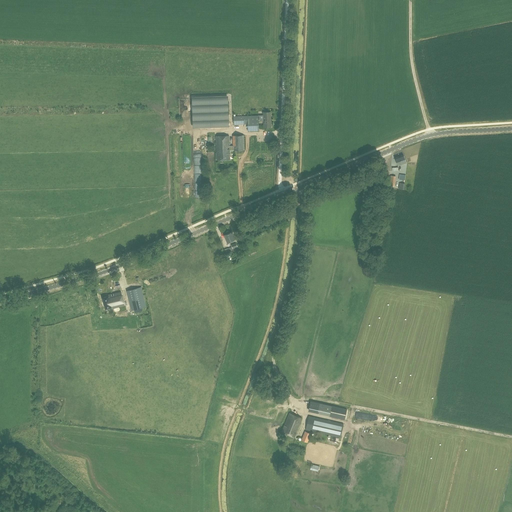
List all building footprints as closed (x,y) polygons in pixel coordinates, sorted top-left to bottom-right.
[(259,121),(263,121),(264,128),(271,127),(270,112),(263,113),(263,116),(259,116),(259,121)] [(234,117),(234,125),(248,124),(248,131),(259,131),(258,116),(234,117)] [(230,151),(233,151),(233,146),(229,146),(229,136),(215,137),(217,161),(230,160),(230,151)] [(232,136),(233,146),(233,151),(244,151),(244,136),(232,136)] [(406,163),(403,155),(395,159),(398,166),(406,163)] [(232,232),(224,235),(227,244),(235,240),(232,232)] [(236,243),(231,245),(232,247),(225,250),(226,255),(224,255),(225,259),(228,258),(227,257),(231,255),(239,252),(236,243)] [(128,291),(133,310),(146,307),(141,287),(128,291)] [(112,307),(112,309),(124,306),(121,292),(108,296),(108,295),(102,296),(105,309),(112,307)] [(310,401),(308,411),(329,416),(344,419),(346,409),(310,401)] [(294,437),(302,418),(289,413),(282,432),(294,437)] [(309,416),(305,430),(340,438),(343,424),(309,416)] [(305,432),(301,440),(307,443),(311,434),(305,432)]
